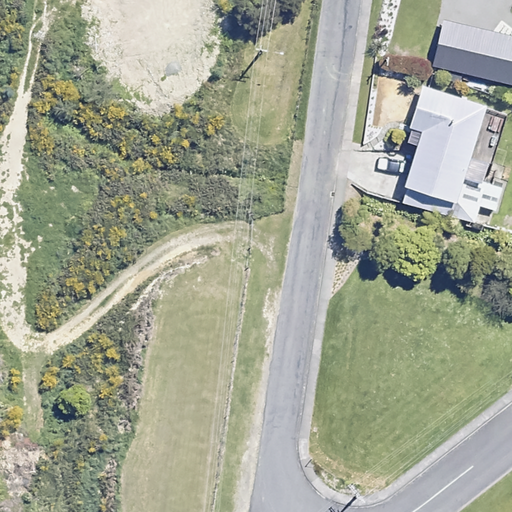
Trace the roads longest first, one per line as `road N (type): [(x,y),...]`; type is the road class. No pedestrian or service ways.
road 1 (residential): [(267,511),(338,0)]
road 2 (residential): [(415,511),(511,431)]
